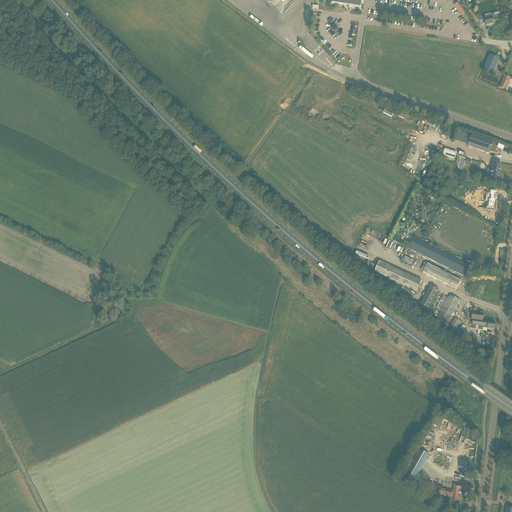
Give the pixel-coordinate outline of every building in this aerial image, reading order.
[(332,0),(331,4),(360,9),(361,0),(332,0)] [(511,2),(500,6),(502,13),(511,10),(511,2)] [(458,3),(454,5),(462,15),(465,13),(458,3)] [(475,23),(479,20),(476,18),(470,10),(467,12),(475,23)] [(503,18),(501,14),(501,11),(493,13),(494,16),(488,18),(484,19),(485,26),(493,24),(492,21),(503,18)] [(493,74),(499,59),(489,55),(483,70),(493,74)] [(481,79),(490,83),(491,81),(496,83),(498,79),(483,73),(481,79)] [(503,80),(499,88),(505,91),(509,83),(503,80)] [(471,135),(468,146),(488,153),(489,151),(491,151),(491,153),(495,153),(496,145),(491,144),(492,142),(471,135)] [(444,150),(442,157),(454,160),(456,153),(444,150)] [(487,172),(486,181),(490,181),(490,180),(498,181),(501,164),(496,163),(492,163),(491,169),(490,173),(487,172)] [(495,209),(497,192),(489,191),(489,194),(487,193),(486,201),(488,202),(487,208),(495,209)] [(463,276),(468,265),(414,238),(408,249),(463,276)] [(379,261),(379,262),(374,272),(416,292),(420,284),(422,285),(424,282),(379,261)] [(456,291),(460,281),(427,265),(423,274),(456,291)] [(419,308),(426,312),(428,313),(438,294),(437,293),(438,291),(430,287),(419,308)] [(460,301),(451,297),(449,295),(447,298),(443,296),(436,309),(441,312),(435,323),(445,328),(451,317),(452,317),(460,301)] [(472,312),(471,320),(473,320),(472,325),(472,329),(486,331),(487,329),(489,329),(494,330),(495,323),(482,321),(483,314),(478,313),(472,312)] [(447,331),(453,335),(462,323),(456,319),(447,331)] [(429,456),(419,451),(402,479),(413,485),(429,456)] [(437,488),(435,494),(449,497),(448,499),(448,501),(452,501),(451,505),(457,506),(458,492),(472,494),(473,487),(454,485),(453,491),(437,488)]
